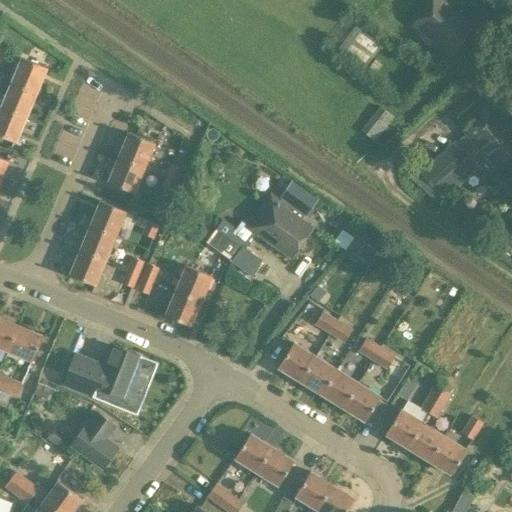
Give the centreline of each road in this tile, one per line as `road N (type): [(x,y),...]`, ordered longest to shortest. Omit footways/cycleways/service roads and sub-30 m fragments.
road 1 (track): [(511,275),(392,187),(384,172),(398,146),(429,128),(457,95)]
road 2 (residential): [(390,511),(390,486),(378,467),(218,372)]
road 3 (residential): [(28,287),(113,86)]
road 4 (residential): [(218,372),(28,287)]
road 5 (residential): [(116,511),(218,372)]
